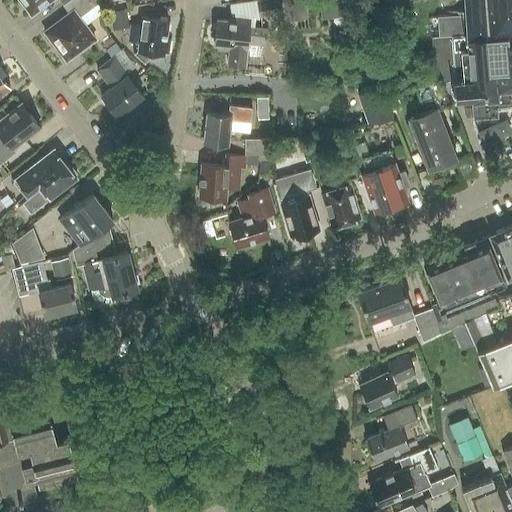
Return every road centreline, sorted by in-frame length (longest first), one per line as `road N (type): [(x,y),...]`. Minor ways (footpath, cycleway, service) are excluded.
road 1 (residential): [(511,182),(391,238),(198,310)]
road 2 (residential): [(155,219),(0,24)]
road 3 (residential): [(194,0),(155,219)]
road 4 (residential): [(198,310),(0,360)]
road 5 (residential): [(285,453),(198,310)]
